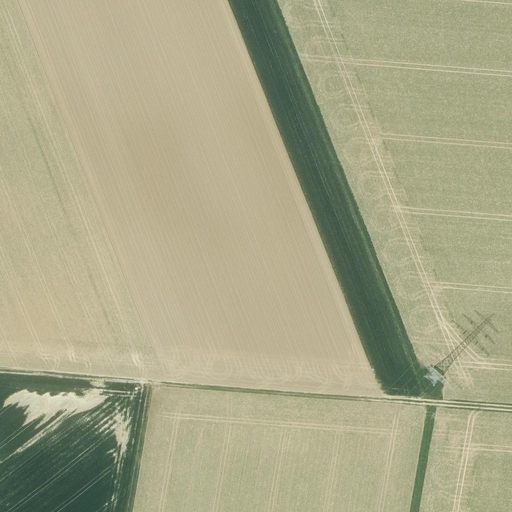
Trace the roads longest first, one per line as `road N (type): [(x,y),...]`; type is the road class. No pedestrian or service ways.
road 1 (track): [(275,0),(436,411)]
road 2 (track): [(129,511),(151,386),(436,411)]
road 3 (track): [(511,417),(436,411),(417,511)]
road 4 (track): [(151,386),(0,374)]
